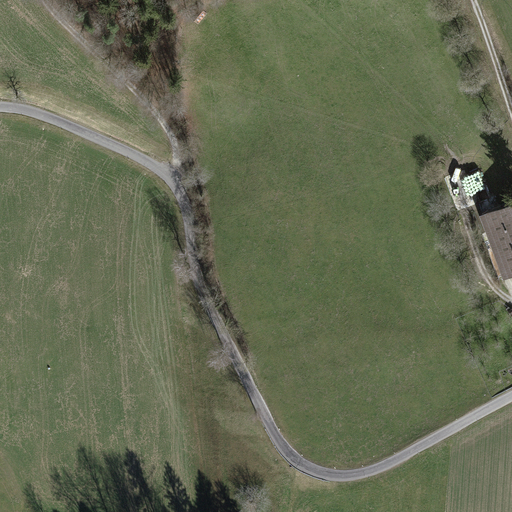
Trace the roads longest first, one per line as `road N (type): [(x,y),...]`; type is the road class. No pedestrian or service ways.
road 1 (unclassified): [(0,106),(52,114),(171,174),(210,308),(277,438),(303,466),(358,475),(511,395)]
road 2 (track): [(171,174),(177,155),(162,111),(46,0)]
